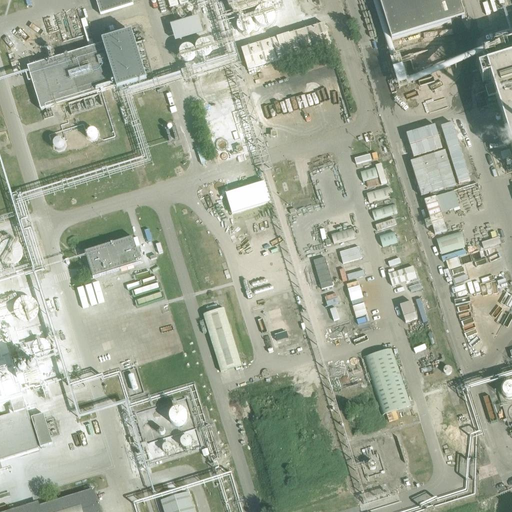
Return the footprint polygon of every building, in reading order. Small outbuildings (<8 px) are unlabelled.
[(134,4),(132,0),(96,0),(101,15),(134,4)] [(458,0),(379,0),(394,42),(465,20),(458,0)] [(274,18),(274,15),(272,13),(269,11),(266,10),(263,11),(260,13),(259,15),(258,18),(259,21),(260,23),(263,25),(266,26),(269,26),(271,24),(273,22),(274,18)] [(199,16),(170,25),(175,41),(204,33),(199,16)] [(252,29),(251,26),(250,23),(247,22),(245,21),(242,21),(239,23),(237,25),(236,28),(236,31),(238,34),(239,35),(241,36),(243,37),(245,37),(247,36),(249,35),(251,32),(252,29)] [(325,24),(241,49),(248,70),(331,45),(325,24)] [(147,78),(132,30),(106,38),(108,43),(28,67),(41,111),(147,78)] [(214,51),(213,48),(211,45),(210,45),(208,43),(205,43),(202,44),(199,45),(198,48),(197,51),(198,54),(199,57),(202,59),(204,59),(206,59),(209,59),(211,57),(213,54),(214,51)] [(195,55),(195,54),(195,51),(193,49),(191,47),(187,46),(184,47),(182,49),(180,51),(180,54),(180,57),(181,59),(183,61),(185,62),(187,62),(188,62),(190,62),(193,60),(195,58),(195,55)] [(511,54),(485,63),(511,148),(511,54)] [(489,101),(496,99),(493,89),(486,91),(489,101)] [(103,106),(99,95),(68,104),(72,116),(103,106)] [(102,139),(102,137),(100,135),(98,133),(96,132),(93,133),(91,134),(89,136),(88,139),(89,142),(90,144),(92,146),(95,146),(98,146),(100,145),(102,142),(102,139)] [(83,145),(83,142),(81,140),(79,139),(76,138),(74,139),(71,141),(70,143),(69,145),(70,148),(72,150),(74,152),(77,152),(79,151),(81,150),(83,148),(83,145)] [(64,151),(63,148),(62,146),(60,145),(57,144),(55,144),(52,145),(51,148),(50,151),(50,153),(52,155),(54,157),(56,158),(59,157),(61,156),(63,154),(64,151)] [(375,168),(360,173),(363,183),(378,179),(375,168)] [(266,182),(226,195),(232,215),(272,202),(266,182)] [(389,188),(366,194),(369,204),(392,198),(389,188)] [(394,205),(371,212),(374,222),(397,215),(394,205)] [(427,214),(435,236),(446,233),(439,210),(427,214)] [(353,230),(332,236),(335,245),(356,239),(353,230)] [(436,240),(441,256),(465,248),(460,233),(436,240)] [(381,249),(395,244),(392,234),(377,238),(381,249)] [(133,238),(86,252),(94,278),(141,264),(139,256),(142,254),(141,249),(137,250),(133,238)] [(22,255),(23,253),(22,250),(22,248),(20,246),(19,244),(17,242),(14,241),(12,241),(10,241),(7,241),(5,242),(3,243),(1,245),(0,246),(0,259),(1,261),(3,263),(5,264),(8,265),(10,265),(13,265),(15,264),(17,263),(19,262),(21,260),(22,257),(22,255)] [(359,248),(340,253),(343,265),(362,259),(359,248)] [(324,258),(313,262),(321,290),(332,287),(324,258)] [(450,269),(461,267),(459,258),(448,261),(450,269)] [(391,287),(416,279),(412,268),(388,275),(391,287)] [(404,323),(415,320),(408,297),(397,300),(404,323)] [(13,305),(13,303),(11,301),(10,299),(7,299),(5,299),(3,301),(2,302),(1,304),(1,307),(3,309),(4,310),(6,311),(9,310),(11,309),(12,307),(13,305)] [(38,315),(38,313),(38,310),(37,308),(36,306),(34,304),(32,302),(30,301),(28,300),(25,300),(23,301),(20,302),(18,303),(16,304),(15,307),(14,309),(14,311),(14,314),(14,316),(15,318),(16,320),(18,322),(20,323),(23,324),(25,325),(27,325),(30,324),(32,323),(34,321),(36,320),(37,317),(38,315)] [(225,309),(204,316),(221,373),(242,367),(225,309)] [(0,470),(2,470),(0,464),(0,462),(38,451),(0,325),(0,470)] [(48,352),(48,350),(48,347),(47,345),(45,344),(42,343),(40,344),(38,345),(36,347),(35,349),(36,351),(36,354),(38,355),(40,356),(43,356),(45,356),(47,354),(48,352)] [(31,355),(31,354),(31,352),(29,350),(27,348),(25,348),(22,349),(20,350),(18,352),(18,354),(18,357),(20,359),(22,360),(24,361),(27,361),(29,359),(30,357),(31,355)] [(393,349),(364,359),(383,416),(411,406),(393,349)] [(161,413),(161,412),(161,411),(160,409),(159,408),(157,408),(156,408),(154,409),(153,411),(153,412),(153,414),(154,415),(155,416),(156,417),(158,417),(160,416),(161,415),(161,413)] [(186,418),(186,415),(184,412),(181,410),(177,410),(174,411),(172,413),(170,415),(170,418),(171,421),(172,424),(174,425),(175,426),(178,426),(181,426),(182,425),(184,424),(186,421),(186,418)] [(44,416),(32,419),(41,448),(53,445),(44,416)] [(167,430),(167,429),(166,427),(165,426),(163,426),(161,426),(160,427),(158,428),(158,430),(158,432),(159,433),(160,434),(162,435),(164,434),(165,434),(166,432),(167,430)] [(195,441),(194,439),(194,437),(192,435),(189,433),(186,433),(183,433),(180,435),(179,438),(178,441),(179,444),(180,446),(183,448),(186,449),(190,448),(192,446),(194,444),(195,441)] [(173,448),(173,447),(173,445),(172,444),(170,443),(169,443),(167,443),(165,444),(165,445),(164,447),(164,449),(165,450),(167,451),(168,452),(170,451),(171,450),(173,449),(173,448)] [(99,511),(93,490),(39,506),(38,503),(6,511),(99,511)] [(195,511),(189,493),(161,502),(164,511),(195,511)]
